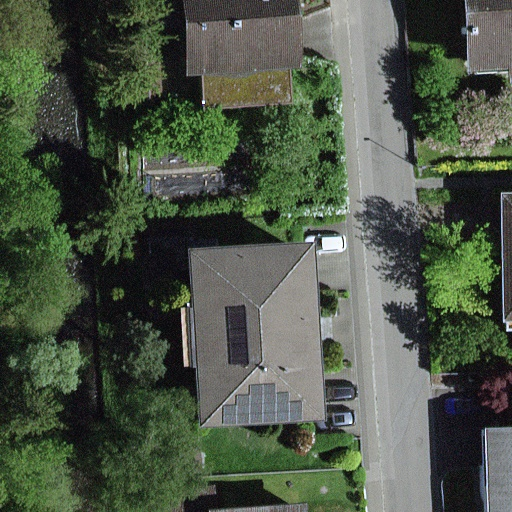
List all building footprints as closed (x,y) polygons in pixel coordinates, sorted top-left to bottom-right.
[(297,0),(187,0),(194,70),(303,60),(297,0)] [(511,0),(457,0),(462,64),(509,60),(510,76),(511,75),(511,0)] [(166,51),(133,54),(138,99),(171,95),(166,51)] [(511,188),(498,189),(504,324),(511,323),(511,188)] [(189,418),(321,409),(309,236),(177,245),(189,418)] [(511,511),(511,424),(486,425),(487,511),(511,511)] [(204,511),(204,476),(170,477),(171,511),(204,511)] [(308,511),(307,494),(214,500),(215,511),(308,511)]
